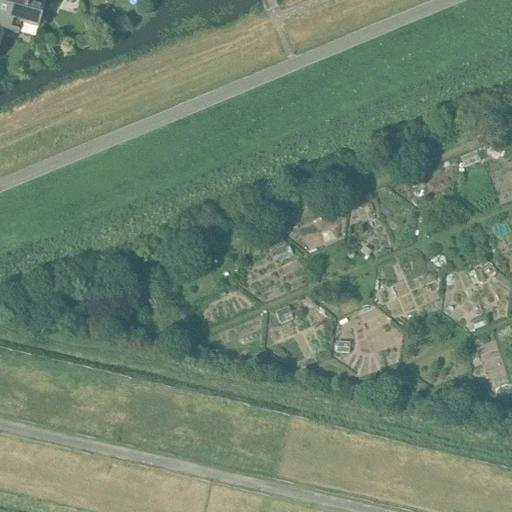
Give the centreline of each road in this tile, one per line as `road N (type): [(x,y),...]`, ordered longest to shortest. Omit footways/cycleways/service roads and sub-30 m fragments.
road 1 (unclassified): [(0,185),(449,0)]
road 2 (track): [(197,340),(511,209)]
road 3 (unknown): [(276,17),(245,43),(0,141)]
road 4 (track): [(511,323),(366,383)]
